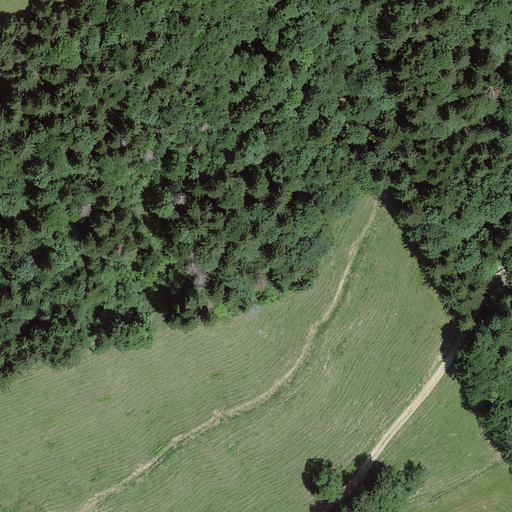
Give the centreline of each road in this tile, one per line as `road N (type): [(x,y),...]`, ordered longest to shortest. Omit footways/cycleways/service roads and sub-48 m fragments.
road 1 (track): [(85,511),(186,439),(289,382),(339,304),(389,199)]
road 2 (track): [(0,212),(103,204),(146,188),(220,122),(297,0)]
road 3 (track): [(323,511),(396,434),(488,291),(511,283)]
